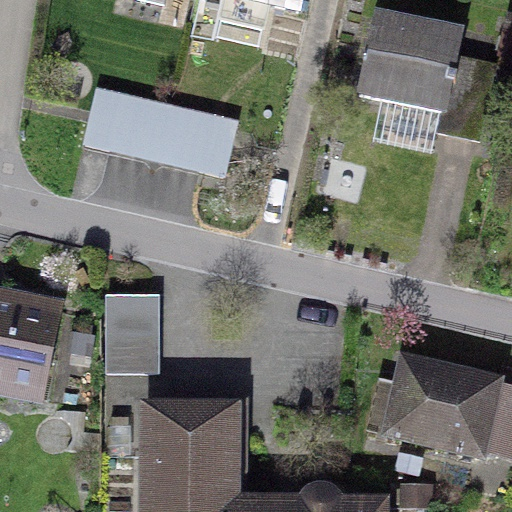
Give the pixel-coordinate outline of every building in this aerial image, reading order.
[(240,0),(298,14),(301,0),(240,0)] [(452,78),(460,39),(376,21),(360,95),(442,112),(438,134),(479,142),(491,86),(452,78)] [(85,146),(225,177),(238,121),(97,90),(85,146)] [(0,390),(37,398),(55,312),(0,300),(0,390)] [(511,402),(509,402),(511,394),(496,390),(497,385),(404,364),(387,436),(480,459),(481,453),(511,460),(511,402)] [(302,509),(230,508),(230,417),(150,417),(149,511),(379,511),(380,510),(338,509),(333,499),(322,494),(310,497),(302,509)]
